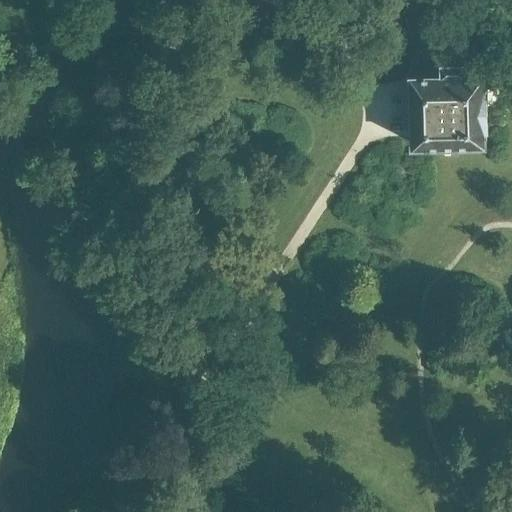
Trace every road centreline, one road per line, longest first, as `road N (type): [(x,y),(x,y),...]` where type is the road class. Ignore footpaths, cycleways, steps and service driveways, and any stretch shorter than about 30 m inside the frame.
road 1 (track): [(116,511),(209,367),(167,254),(155,170),(168,105),(194,74)]
road 2 (track): [(194,74),(308,0)]
